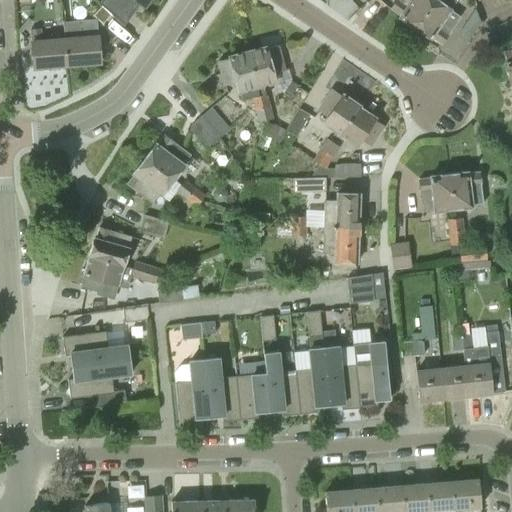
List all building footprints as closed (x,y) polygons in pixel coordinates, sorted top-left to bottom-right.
[(144,7),(148,0),(101,0),(99,4),(103,7),(121,24),(137,2),(144,7)] [(414,28),(433,0),(396,0),(390,9),(400,16),(399,17),(414,28)] [(433,0),(414,28),(430,39),(431,38),(440,44),(455,23),(460,16),(450,10),(455,1),(453,0),(433,0)] [(31,21),(28,18),(17,30),(21,33),(31,21)] [(65,39),(67,66),(100,63),(96,18),(63,21),(65,39)] [(67,66),(65,39),(41,41),(40,29),(30,29),(34,68),(67,66)] [(247,52),(256,86),(275,82),(273,73),(283,70),(277,46),(266,49),(266,47),(247,52)] [(510,82),(511,81),(511,49),(503,52),(506,63),(505,63),(510,82)] [(258,94),(256,86),(247,52),(229,57),(229,58),(218,61),(221,73),(222,73),(225,86),(236,83),(238,91),(240,91),(243,99),(251,96),(258,94)] [(339,135),(358,106),(342,95),(341,96),(332,89),(318,111),(327,117),(323,123),(339,133),(338,134),(339,135)] [(269,106),(266,92),(258,94),(251,96),(254,109),(269,106)] [(216,133),(219,137),(230,128),(211,106),(201,116),(216,133)] [(254,109),(258,123),(273,119),(269,106),(254,109)] [(358,106),(339,135),(356,146),(360,139),(369,145),(376,136),(383,126),(373,119),(374,118),(358,107),(359,106),(358,106)] [(298,108),(286,130),(297,137),(310,115),(298,108)] [(206,149),(219,137),(216,133),(201,116),(192,124),(190,130),(206,149)] [(277,145),(284,131),(285,130),(271,123),(265,136),(261,134),(255,149),(265,153),(270,142),(277,145)] [(144,158),(172,180),(184,165),(190,156),(184,151),(164,135),(157,144),(155,143),(144,158)] [(320,150),(332,157),(339,147),(327,139),(320,150)] [(325,167),(332,157),(320,150),(313,161),(319,164),(325,168),(325,167)] [(180,185),(172,180),(144,158),(132,174),(134,174),(127,183),(147,198),(152,203),(159,194),(168,201),(180,185)] [(328,169),(325,167),(325,168),(319,164),(309,178),(324,178),(334,178),(359,177),(359,164),(334,165),(334,169),(328,169)] [(448,174),(453,209),(472,207),(472,205),(482,203),(482,196),(479,172),(467,173),(467,172),(448,174)] [(434,212),(453,209),(448,174),(430,176),(430,178),(418,179),(423,212),(434,210),(434,212)] [(324,178),(309,178),(292,179),(292,193),(324,192),(324,178)] [(187,198),(195,187),(185,180),(177,191),(187,198)] [(195,187),(187,198),(198,206),(206,195),(195,187)] [(226,197),(225,191),(221,188),(216,188),(213,192),(213,198),(217,201),(223,201),(226,197)] [(323,227),(358,228),(359,194),(337,193),(336,201),(324,201),(323,227)] [(241,226),(259,226),(259,214),(259,208),(240,208),(241,226)] [(163,239),(168,221),(143,214),(138,232),(163,239)] [(305,217),(292,216),(292,226),(305,226),(305,217)] [(449,232),(462,231),(461,218),(447,220),(449,232)] [(305,236),(305,226),(292,226),(292,227),(282,228),(279,228),(279,235),(291,235),(305,236)] [(357,262),(358,228),(323,227),(322,253),(335,253),(334,262),(357,262)] [(89,256),(123,266),(128,248),(131,237),(123,235),(99,228),(95,238),(94,238),(89,256)] [(265,231),(247,232),(248,241),(265,241),(265,231)] [(462,231),(449,232),(450,245),(464,244),(462,231)] [(394,268),(410,266),(407,243),(391,245),(394,268)] [(460,262),(486,260),(485,247),(459,249),(460,262)] [(128,288),(131,276),(133,269),(123,266),(89,256),(83,275),(84,275),(81,286),(98,291),(98,294),(113,298),(117,284),(128,288)] [(490,268),(489,259),(486,260),(460,262),(455,262),(456,281),(462,281),(471,274),(471,269),(490,268)] [(147,266),(135,263),(133,269),(131,276),(143,279),(147,266)] [(147,266),(143,279),(155,283),(159,270),(147,266)] [(371,274),(374,300),(386,298),(383,274),(383,273),(371,274)] [(349,304),(374,301),(371,274),(346,279),(349,304)] [(158,303),(183,300),(181,286),(157,290),(158,303)] [(124,323),(149,319),(147,306),(123,310),(124,323)] [(289,306),(279,307),(279,314),(289,314),(289,306)] [(421,340),(434,339),(430,306),(417,308),(421,340)] [(309,337),(322,335),(319,311),(306,312),(309,337)] [(262,341),(276,340),(273,315),(260,317),(262,341)] [(213,334),(212,321),(199,323),(200,334),(213,334)] [(201,337),(200,334),(199,323),(179,325),(181,339),(201,337)] [(464,366),(467,396),(492,393),(504,392),(502,363),(503,362),(502,358),(499,358),(495,325),(482,327),(484,346),(476,347),(471,348),(470,336),(461,336),(463,350),(462,350),(464,366)] [(322,335),(323,347),(336,346),(334,330),(321,331),(322,335)] [(71,367),(129,359),(128,346),(108,348),(105,331),(62,337),(64,356),(70,355),(71,367)] [(309,337),(310,349),(323,347),(322,335),(309,337)] [(461,336),(450,338),(451,352),(462,350),(463,350),(461,336)] [(421,340),(411,341),(413,356),(423,355),(421,340)] [(355,364),(359,408),(377,406),(377,401),(390,399),(384,341),(353,344),(355,364)] [(355,364),(339,366),(337,346),(336,346),(323,347),(329,405),(341,404),(342,410),(359,408),(355,364)] [(317,407),(329,405),(323,347),(310,349),(309,349),(311,369),(295,370),(300,414),(317,412),(317,407)] [(300,414),(295,370),(279,372),(277,352),(263,353),(265,373),(269,411),(281,410),(282,416),(300,414)] [(240,420),(235,376),(220,378),(218,358),(203,359),(209,417),(222,416),(222,422),(240,420)] [(70,398),(92,396),(94,407),(126,403),(124,390),(113,391),(111,376),(131,373),(129,359),(71,367),(73,379),(68,380),(70,398)] [(197,419),(209,417),(203,359),(190,361),(192,381),(175,382),(179,426),(198,424),(197,419)] [(464,366),(450,367),(441,368),(444,398),(467,396),(464,366)] [(419,401),(444,398),(441,368),(416,371),(419,401)] [(257,413),(269,411),(265,373),(235,376),(240,420),(258,418),(257,413)] [(452,482),(454,509),(480,507),(478,479),(452,482)] [(429,511),(454,509),(452,482),(427,484),(429,511)] [(403,511),(419,511),(429,511),(427,484),(401,486),(403,511)] [(378,511),(403,511),(401,486),(376,488),(378,511)] [(378,511),(376,488),(351,490),(352,511),(378,511)] [(325,492),(326,511),(352,511),(351,490),(325,492)] [(144,511),(161,511),(161,494),(144,495),(144,511)] [(213,501),(212,511),(254,511),(254,500),(213,501)] [(171,511),(212,511),(213,501),(171,502),(171,511)] [(85,511),(108,511),(108,503),(84,506),(85,511)]
